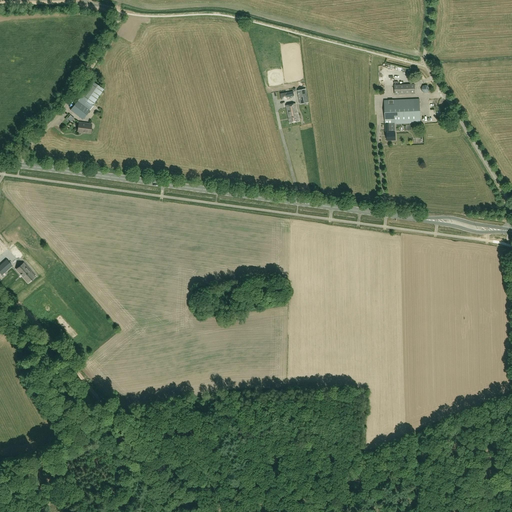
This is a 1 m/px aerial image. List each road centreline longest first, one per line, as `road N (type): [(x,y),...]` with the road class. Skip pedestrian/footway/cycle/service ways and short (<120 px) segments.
road 1 (secondary): [(507,229),(19,165)]
road 2 (track): [(206,511),(511,392)]
road 3 (track): [(0,288),(192,511)]
road 4 (unclassified): [(507,229),(503,191),(424,61),(428,0)]
road 5 (unclassified): [(19,165),(117,22),(113,9),(84,2)]
